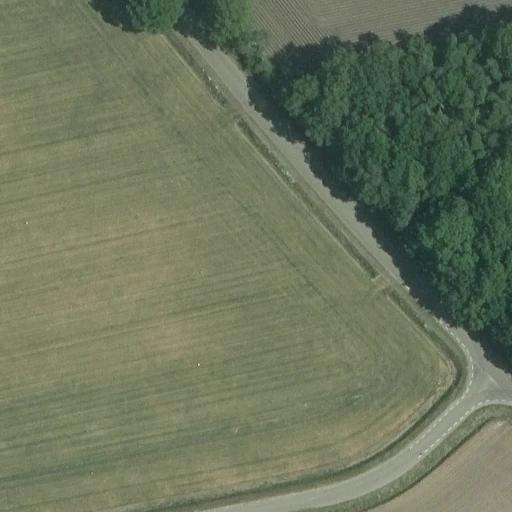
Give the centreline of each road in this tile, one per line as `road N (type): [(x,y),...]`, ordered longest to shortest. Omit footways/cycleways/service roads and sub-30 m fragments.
road 1 (unclassified): [(496,371),(333,201),(171,0)]
road 2 (unclassified): [(496,371),(385,477),(249,511)]
